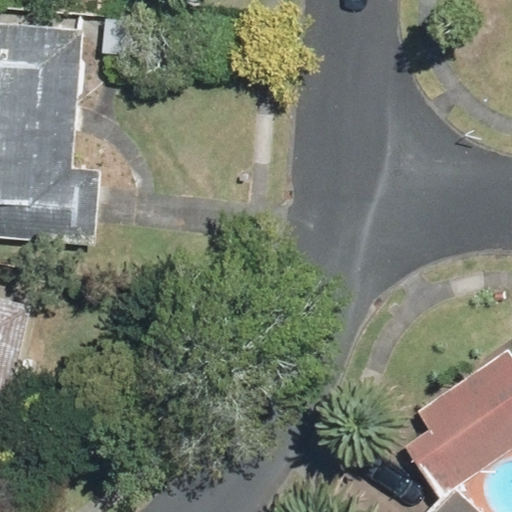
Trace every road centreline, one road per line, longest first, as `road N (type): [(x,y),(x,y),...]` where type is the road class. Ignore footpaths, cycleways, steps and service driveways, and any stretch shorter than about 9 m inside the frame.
road 1 (residential): [(192,511),(272,409),(316,309),(341,198)]
road 2 (residential): [(341,198),(355,0)]
road 3 (residential): [(341,198),(511,205)]
